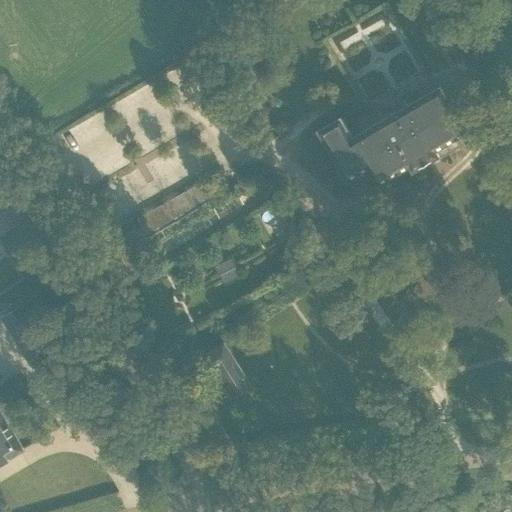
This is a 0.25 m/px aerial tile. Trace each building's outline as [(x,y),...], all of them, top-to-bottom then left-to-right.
[(436,149),(468,130),(441,85),(353,137),(341,116),(320,129),(348,178),(369,166),(379,182),(411,164),(414,169),(439,155),(436,149)] [(218,219),(243,204),(232,186),(209,200),(199,183),(137,220),(141,226),(113,242),(119,252),(118,253),(126,266),(146,254),(138,241),(208,201),(218,219)] [(229,261),(215,268),(223,284),(238,277),(229,261)] [(36,327),(21,303),(3,315),(17,338),(36,327)] [(229,396),(247,384),(222,345),(192,363),(203,381),(215,373),(229,396)] [(159,376),(172,368),(166,358),(152,367),(159,376)] [(0,462),(22,450),(0,412),(0,462)]
